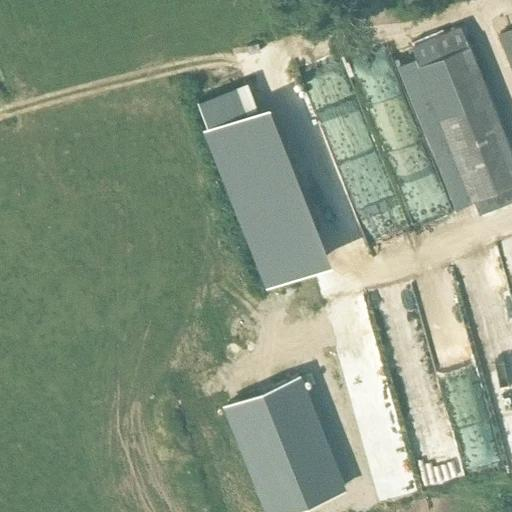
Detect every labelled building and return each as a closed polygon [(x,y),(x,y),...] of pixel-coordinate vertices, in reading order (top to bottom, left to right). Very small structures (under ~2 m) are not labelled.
[(461,26),(413,45),(420,63),(467,44),(461,26)] [(511,27),(500,32),(511,61),(511,27)] [(511,156),(467,44),(420,63),(473,197),(511,181),(511,156)] [(264,282),(332,258),(275,96),(248,106),(238,79),(197,93),(264,282)] [(511,181),(473,197),(479,212),(511,198),(511,181)]
